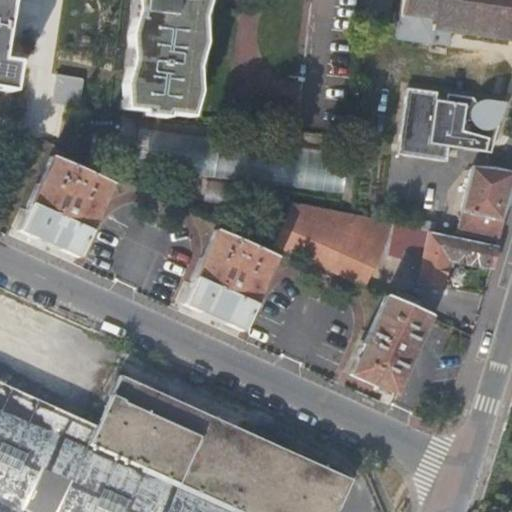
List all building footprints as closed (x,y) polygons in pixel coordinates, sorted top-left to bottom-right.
[(0,0),(0,89),(11,91),(15,66),(0,63),(0,52),(1,44),(8,0),(0,0)] [(135,0),(137,14),(129,38),(130,64),(122,86),(124,114),(146,116),(146,121),(169,123),(170,119),(194,122),(195,118),(197,109),(200,97),(199,72),(206,47),(204,21),(210,0),(135,0)] [(511,0),(400,0),(398,17),(400,17),(431,21),(430,30),(450,33),(451,33),(451,30),(462,31),(461,34),(465,35),(465,32),(477,33),(477,37),(480,37),(481,34),(493,36),(492,39),(495,39),(496,36),(508,38),(508,41),(511,41),(511,38),(511,0)] [(431,21),(400,17),(396,39),(428,44),(430,30),(431,21)] [(448,46),(450,33),(430,30),(428,44),(432,45),(432,44),(448,46)] [(59,72),(54,101),(80,105),(85,77),(59,72)] [(448,148),(430,146),(437,103),(438,95),(407,89),(399,155),(448,163),(448,148)] [(491,155),(505,105),(447,96),(447,104),(437,103),(430,146),(448,148),(491,155)] [(352,166),(289,158),(286,185),(348,193),(352,166)] [(113,189),(49,159),(15,237),(79,265),(113,189)] [(507,206),(511,179),(511,172),(504,171),(494,168),(471,166),(455,233),(494,243),(507,206)] [(293,204),(273,246),(365,287),(393,224),(368,219),(368,220),(293,204)] [(424,213),(419,230),(427,232),(436,234),(439,217),(424,213)] [(447,260),(492,268),(494,246),(448,237),(448,236),(436,234),(427,232),(417,282),(441,287),(447,260)] [(278,263),(215,236),(180,308),(246,338),(278,263)] [(391,393),(426,315),(384,296),(349,375),(391,393)] [(0,511),(336,511),(352,479),(119,376),(95,429),(0,386),(0,511)]
